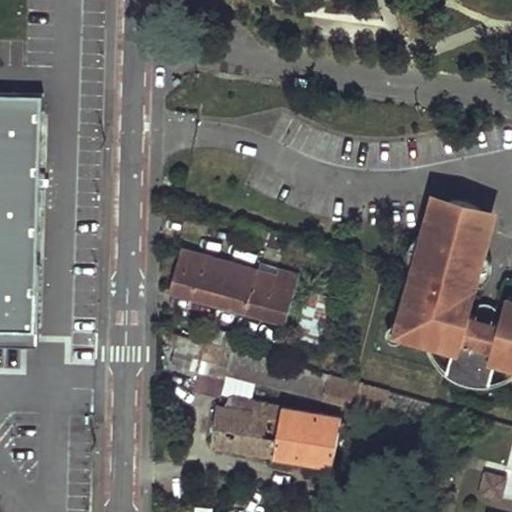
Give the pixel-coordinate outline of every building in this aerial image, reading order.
[(0,90),(0,328),(38,330),(46,92),(0,90)] [(416,262),(397,331),(454,346),(448,371),(455,376),(462,379),(464,374),(475,377),(474,382),(482,383),(491,383),(498,358),(511,362),(511,308),(505,312),(503,322),(494,320),(477,315),(469,313),(478,279),(490,237),(481,235),(486,214),(468,200),(443,202),(437,222),(428,220),(416,262)] [(434,209),(428,220),(437,222),(443,202),(434,209)] [(490,225),(486,214),(481,235),(490,237),(490,225)] [(233,233),(282,247),(287,232),(236,218),(233,233)] [(283,274),(186,247),(174,288),(286,321),(301,273),(286,268),(283,274)] [(324,339),(335,293),(312,286),(299,334),(324,339)] [(480,303),(477,315),(494,320),(497,308),(490,302),(480,303)] [(241,331),(217,325),(210,344),(236,350),(241,331)] [(0,328),(0,343),(38,345),(38,330),(0,328)] [(197,385),(224,392),(229,375),(236,350),(210,344),(182,336),(174,365),(201,372),(197,385)] [(286,389),(289,364),(236,350),(229,375),(286,389)] [(385,414),(391,392),(355,382),(289,364),(286,389),(385,414)] [(474,382),(475,377),(464,374),(462,379),(468,381),(474,382)] [(256,411),(220,405),(215,443),(277,454),(284,403),(258,398),(256,411)] [(344,414),(284,403),(277,454),(337,465),(344,414)] [(482,492),(501,497),(506,478),(487,472),(482,492)]
